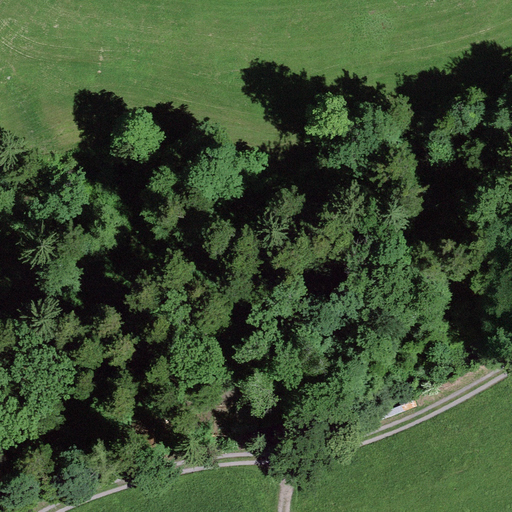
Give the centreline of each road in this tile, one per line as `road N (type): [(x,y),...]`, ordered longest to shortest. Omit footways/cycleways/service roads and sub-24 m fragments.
road 1 (track): [(297,462),(200,467),(65,511)]
road 2 (track): [(511,372),(462,400),(297,462)]
